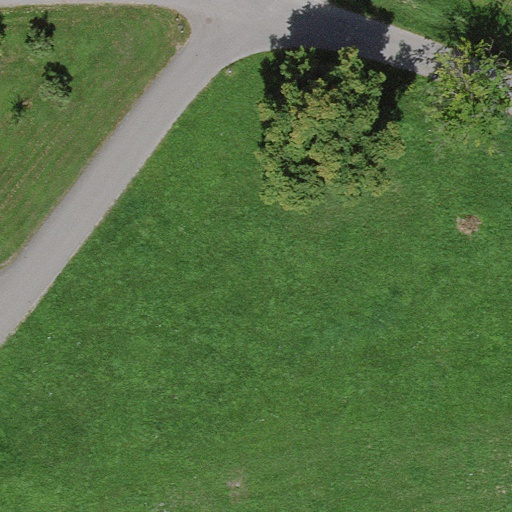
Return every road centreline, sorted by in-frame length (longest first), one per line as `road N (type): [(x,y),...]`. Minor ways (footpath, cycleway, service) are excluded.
road 1 (residential): [(0,306),(116,173),(247,0)]
road 2 (track): [(511,93),(258,0)]
